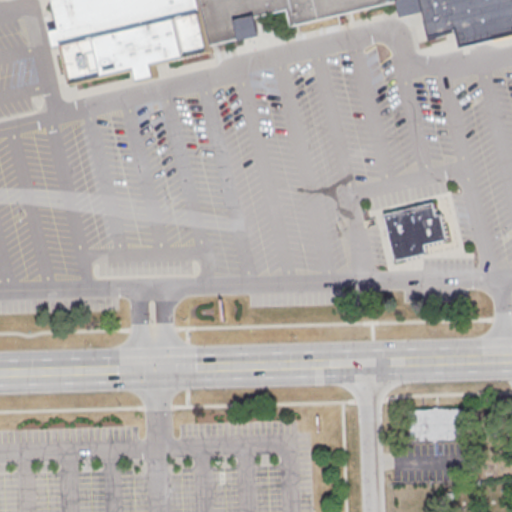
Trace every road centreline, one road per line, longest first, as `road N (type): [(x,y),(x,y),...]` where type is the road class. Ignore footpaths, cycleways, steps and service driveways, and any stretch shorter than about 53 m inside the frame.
road 1 (secondary): [(0,374),(364,363)]
road 2 (residential): [(370,511),(364,363)]
road 3 (secondary): [(364,363),(511,359)]
